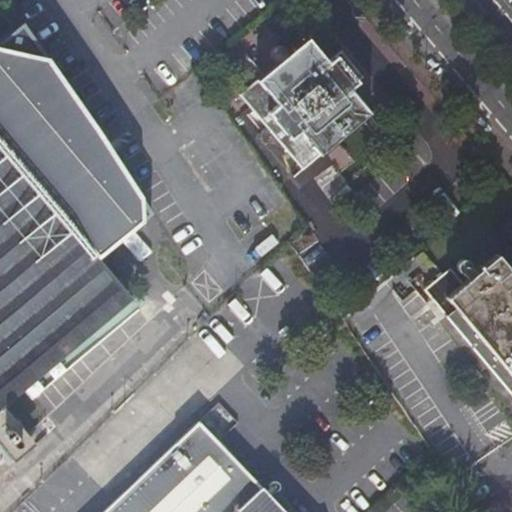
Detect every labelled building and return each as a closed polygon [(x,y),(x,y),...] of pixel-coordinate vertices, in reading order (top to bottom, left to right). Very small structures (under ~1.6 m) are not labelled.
[(303,169),(303,170),(369,114),(349,89),(363,77),(341,52),(327,64),(307,40),(289,55),(283,48),(281,47),(280,47),(278,46),(277,46),(275,47),(274,47),(273,48),(272,49),(271,50),(271,51),(270,52),(270,53),(270,54),(270,55),(270,57),(271,58),(276,65),(240,96),(303,169)] [(0,398),(128,293),(0,142),(0,398)] [(310,178),(303,170),(303,169),(294,177),(301,186),(310,178)] [(451,269),(426,290),(511,392),(511,262),(508,266),(498,254),(464,284),(451,269)] [(285,511),(200,422),(104,511),(285,511)]
